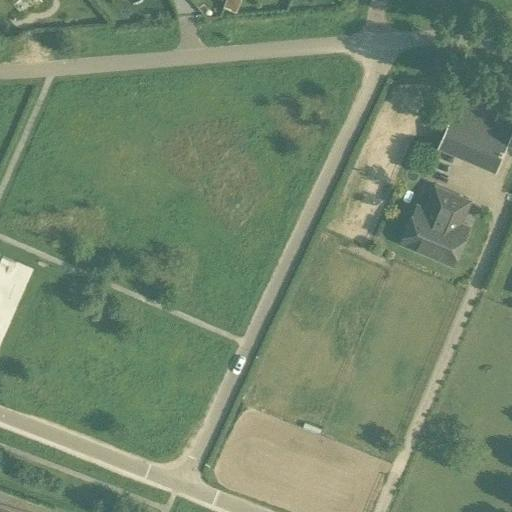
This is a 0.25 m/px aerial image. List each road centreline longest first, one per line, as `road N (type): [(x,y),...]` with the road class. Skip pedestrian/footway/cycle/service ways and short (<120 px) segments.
road 1 (residential): [(181,486),(377,74),(379,43)]
road 2 (residential): [(379,43),(0,71)]
road 3 (unclassified): [(181,486),(0,415)]
road 4 (residential): [(511,54),(464,38),(379,43)]
